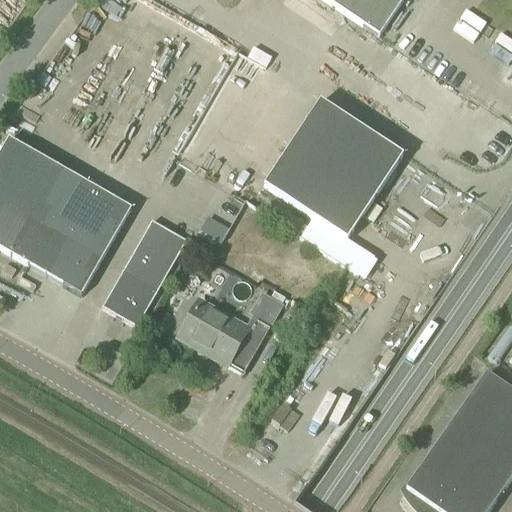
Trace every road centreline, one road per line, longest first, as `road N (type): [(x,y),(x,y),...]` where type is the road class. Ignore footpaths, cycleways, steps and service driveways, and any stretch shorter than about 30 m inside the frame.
road 1 (primary): [(316,511),(511,226)]
road 2 (unclassified): [(278,511),(0,344)]
